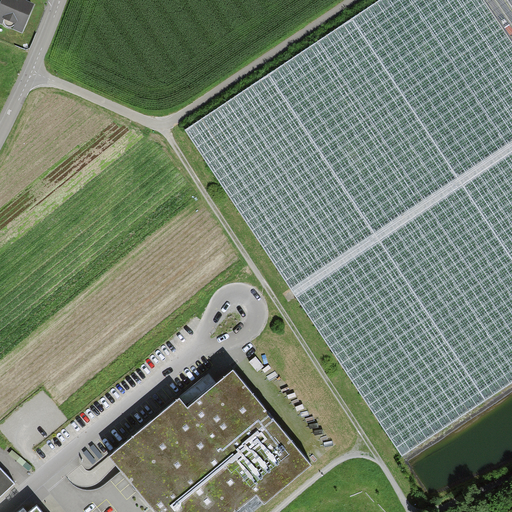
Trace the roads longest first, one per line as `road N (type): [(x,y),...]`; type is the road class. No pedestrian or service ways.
road 1 (track): [(163,128),(367,447)]
road 2 (track): [(274,511),(324,469),(367,447),(409,511)]
road 3 (residential): [(0,133),(59,0)]
